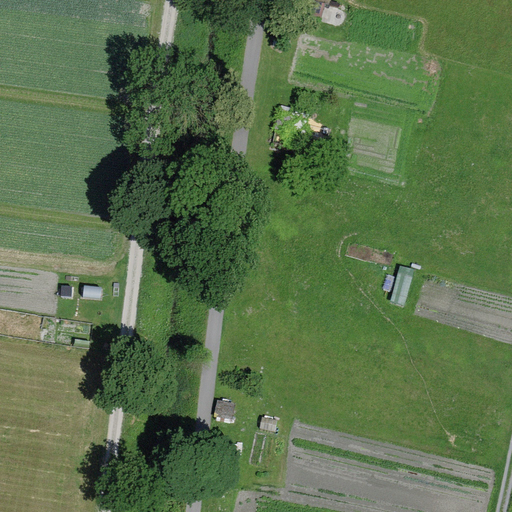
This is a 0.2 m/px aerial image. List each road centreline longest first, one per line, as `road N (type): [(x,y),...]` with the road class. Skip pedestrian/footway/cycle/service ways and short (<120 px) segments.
road 1 (track): [(111,511),(181,0)]
road 2 (track): [(267,0),(201,511)]
